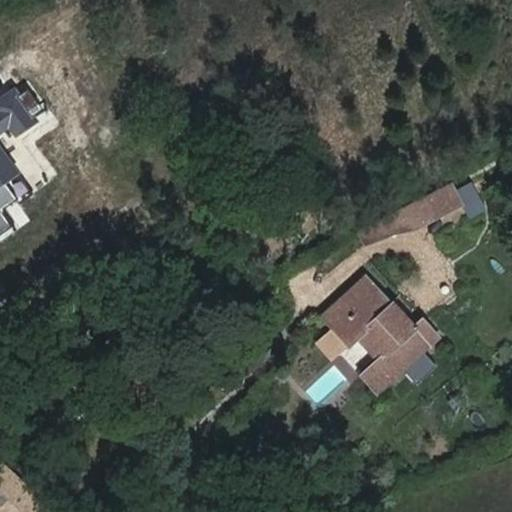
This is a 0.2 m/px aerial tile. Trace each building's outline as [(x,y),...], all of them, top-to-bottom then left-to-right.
[(0,142),(33,119),(11,88),(0,95),(0,188),(15,177),(0,156),(0,142)] [(452,183),(366,227),(375,244),(394,236),(416,231),(463,207),(452,183)] [(374,389),(436,335),(420,317),(411,325),(390,301),(388,302),(364,275),(321,313),(346,341),(355,334),(376,357),(359,372),(374,389)] [(31,395),(45,420),(69,407),(55,383),(31,395)] [(0,479),(0,511),(34,511),(35,511),(0,479)]
